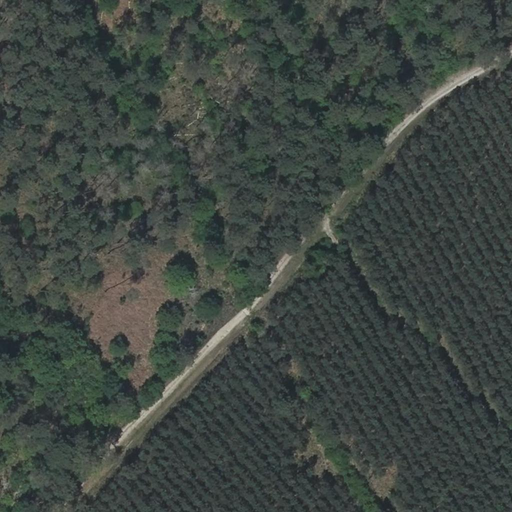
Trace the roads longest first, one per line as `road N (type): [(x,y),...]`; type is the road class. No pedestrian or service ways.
road 1 (track): [(511,53),(417,108),(212,356),(50,511)]
road 2 (track): [(323,222),(381,309),(438,347),(467,395),(511,432)]
